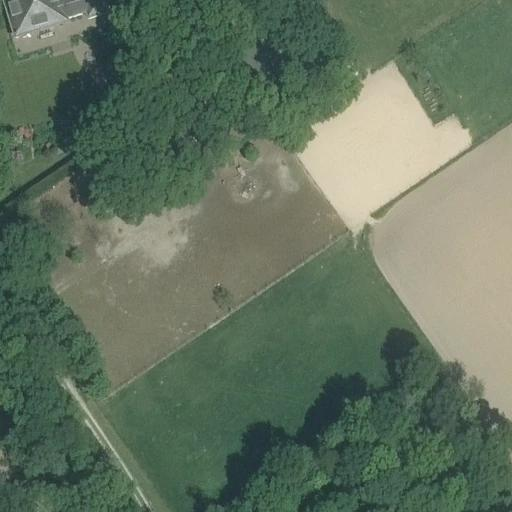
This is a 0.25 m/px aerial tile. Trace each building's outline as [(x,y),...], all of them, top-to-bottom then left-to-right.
[(61,0),(58,1),(57,0),(4,0),(16,38),(65,24),(64,21),(86,15),(88,21),(105,16),(100,0),(61,0)] [(175,27),(192,14),(183,2),(166,14),(175,27)] [(313,52),(288,64),(309,105),(333,93),(313,52)] [(210,91),(210,108),(235,108),(235,91),(210,91)] [(136,145),(116,158),(132,182),(152,170),(136,145)]
